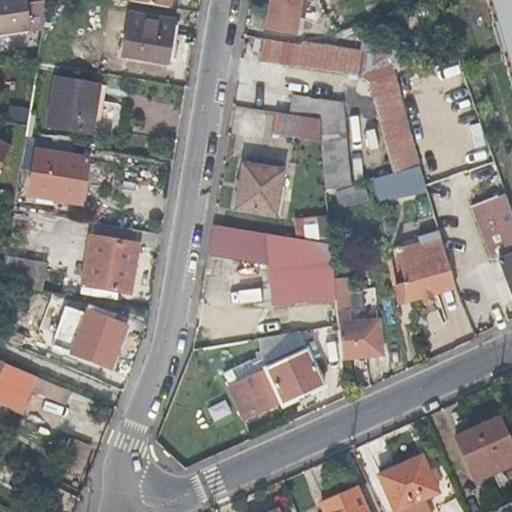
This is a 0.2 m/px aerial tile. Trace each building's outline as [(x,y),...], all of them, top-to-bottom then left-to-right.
[(27,0),(0,0),(0,33),(31,29),(27,0)] [(269,0),(265,28),(293,33),(295,19),(300,20),(304,0),(269,0)] [(511,0),(489,0),(511,86),(511,0)] [(174,20),(152,16),(129,12),(122,54),(167,63),(174,20)] [(361,36),(358,49),(389,54),(391,40),(361,36)] [(358,49),(331,45),(303,41),(300,44),(263,39),(259,62),(358,79),(369,85),(392,174),(418,167),(389,54),(358,49)] [(47,122),(68,127),(90,131),(99,82),(56,74),(47,122)] [(317,193),(330,190),(343,186),(342,103),(290,95),(287,115),(317,120),(317,138),(317,193)] [(26,122),(27,106),(5,105),(5,121),(26,122)] [(270,131),(317,138),(317,120),(287,115),(273,112),(270,131)] [(0,162),(10,146),(0,140),(0,162)] [(34,146),(32,156),(30,167),(84,177),(88,156),(34,146)] [(280,171),(261,168),(242,165),(235,208),(272,214),(280,171)] [(371,179),(373,192),(422,180),(418,167),(392,174),(371,179)] [(362,183),(335,190),(339,206),(366,199),(362,183)] [(511,310),(511,220),(503,196),(473,207),(511,310)] [(42,213),(27,210),(12,207),(9,228),(38,233),(42,213)] [(294,238),(318,243),(317,216),(294,217),(294,238)] [(318,243),(294,238),(232,228),(227,254),(267,260),(265,271),(264,285),(288,281),(290,296),(325,291),(318,243)] [(81,282),(89,284),(97,285),(97,291),(107,293),(108,287),(130,291),(138,243),(89,233),(81,282)] [(420,300),(421,302),(421,304),(429,302),(428,298),(453,292),(437,236),(416,242),(417,248),(396,254),(405,287),(409,303),(420,300)] [(4,258),(3,284),(42,286),(43,260),(4,258)] [(405,287),(390,290),(393,307),(409,303),(405,287)] [(56,334),(65,337),(73,341),(69,353),(73,355),(99,365),(107,368),(124,324),(86,308),(84,313),(66,307),(56,334)] [(319,390),(302,352),(224,387),(240,423),(277,406),(279,409),(319,390)] [(99,365),(73,355),(68,368),(93,379),(99,365)] [(511,459),(506,446),(509,444),(511,443),(508,434),(502,436),(494,419),(452,437),(472,481),(511,462),(511,459)] [(374,476),(382,495),(389,511),(395,511),(435,494),(418,456),(374,476)] [(23,474),(20,481),(17,488),(41,498),(47,485),(23,474)] [(378,511),(377,508),(366,483),(318,505),(321,511),(378,511)] [(511,511),(511,502),(491,511),(511,511)]
